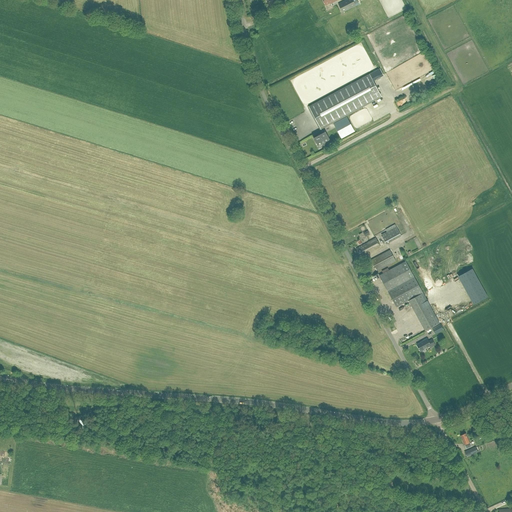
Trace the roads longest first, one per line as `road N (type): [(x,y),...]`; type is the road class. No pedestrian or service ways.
road 1 (unclassified): [(435,419),(270,104),(240,0)]
road 2 (secondary): [(435,419),(390,423),(0,377)]
road 3 (track): [(301,167),(450,89)]
